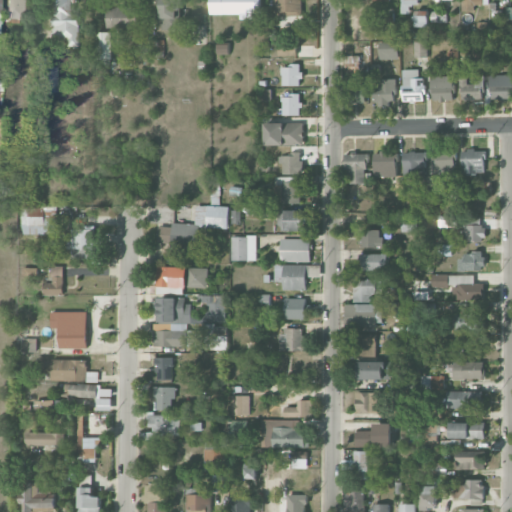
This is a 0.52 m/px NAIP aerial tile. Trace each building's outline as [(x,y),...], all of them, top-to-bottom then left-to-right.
[(7,0),(7,18),(26,19),(26,0),(7,0)] [(80,46),(80,19),(73,19),(73,0),(35,0),(35,6),(54,6),(54,40),(68,40),(68,46),(80,46)] [(181,18),(180,0),(161,0),(162,30),(176,29),(175,18),(181,18)] [(210,0),(211,14),(240,13),(240,19),(252,18),(252,13),(261,13),(261,0),(210,0)] [(137,6),(106,7),(106,28),(138,27),(137,6)] [(429,27),(429,11),(414,10),(414,27),(429,27)] [(112,59),(111,31),(95,32),(96,60),(112,59)] [(427,41),(414,42),(415,57),(428,56),(427,41)] [(398,42),(372,42),(373,49),(380,49),(380,58),(398,58),(398,42)] [(279,55),(297,55),(297,43),(279,44),(279,55)] [(56,66),(50,66),(49,49),(37,49),(37,103),(50,103),(49,92),(56,92),(56,66)] [(457,50),(447,51),(447,61),(457,61),(457,50)] [(360,55),(345,55),(345,73),(360,73),(360,55)] [(283,85),(302,85),(301,63),(282,64),(283,85)] [(97,77),(109,77),(109,64),(96,64),(97,77)] [(419,69),(402,69),(403,101),(425,101),(424,77),(419,77),(419,69)] [(511,74),(490,75),(491,99),(511,98),(511,74)] [(453,75),(431,76),(432,100),(454,99),(453,75)] [(468,76),(461,76),(460,99),(481,100),(482,75),(476,75),(476,83),(467,83),(468,76)] [(396,78),(376,79),(376,104),(396,104),(396,78)] [(345,102),(366,102),(366,85),(345,86),(345,102)] [(301,115),(301,94),(283,93),(282,114),(301,115)] [(304,122),(265,123),(266,145),(304,144),(304,122)] [(462,149),(461,174),(484,174),(484,150),(462,149)] [(433,175),(454,175),(454,150),(433,150),(433,175)] [(404,179),(427,178),(426,151),(403,152),(404,179)] [(374,153),(374,169),(397,168),(397,152),(374,153)] [(282,174),(302,173),(302,153),(282,153),(282,174)] [(345,154),(346,183),(367,182),(366,153),(345,154)] [(274,184),(282,184),(282,196),(275,196),(275,203),(302,202),(302,176),(274,177),(274,184)] [(229,206),(197,205),(196,223),(172,222),(172,226),(160,226),(159,245),(198,247),(199,227),(228,228),(229,206)] [(58,207),(22,206),(21,233),(57,233),(58,207)] [(310,209),(279,210),(280,231),(310,230),(310,209)] [(439,226),(455,227),(456,217),(439,216),(439,226)] [(417,231),(417,218),(401,217),(401,231),(417,231)] [(485,241),(485,226),(481,226),(481,217),(465,218),(466,241),(485,241)] [(94,258),(93,228),(71,229),(72,259),(94,258)] [(382,229),(359,229),(359,247),(382,247),(382,229)] [(256,235),(232,236),(232,260),(257,260),(256,235)] [(310,238),(281,239),(282,262),(311,261),(310,238)] [(451,244),(437,244),(437,256),(452,255),(451,244)] [(388,270),(387,253),(359,254),(359,270),(388,270)] [(458,254),(458,270),(485,269),(485,253),(458,254)] [(275,281),(283,282),(283,289),(306,289),(306,276),(320,276),(320,265),(275,264),(275,281)] [(44,295),(64,294),(63,265),(52,266),(52,282),(44,283),(44,295)] [(209,268),(158,266),(157,286),(209,288),(209,268)] [(23,276),(38,275),(38,268),(23,268),(23,276)] [(433,286),(452,286),(452,299),(484,299),(484,283),(475,283),(475,274),(433,274),(433,286)] [(372,302),(372,292),(381,293),(382,280),(354,279),(354,301),(372,302)] [(270,294),(251,294),(251,307),(271,307),(270,294)] [(227,321),(227,295),(199,295),(199,302),(207,302),(208,321),(227,321)] [(158,346),(197,346),(197,330),(192,330),(191,298),(157,299),(158,346)] [(306,298),(285,298),(285,319),(306,318),(306,298)] [(382,304),(350,305),(350,326),(383,325),(382,304)] [(88,347),(88,311),(52,312),(52,328),(60,328),(60,348),(88,347)] [(484,331),(484,314),(456,313),(456,330),(484,331)] [(226,326),(214,325),(213,336),(226,337),(226,326)] [(280,351),(304,352),(305,328),(281,327),(280,351)] [(37,352),(37,338),(24,338),(24,352),(37,352)] [(376,353),(376,338),(356,338),(356,354),(376,353)] [(157,380),(174,379),(173,356),(156,357),(157,380)] [(52,380),(99,381),(99,371),(88,371),(88,359),(53,359),(52,380)] [(392,379),(392,361),(358,361),(358,379),(392,379)] [(484,361),(453,362),(453,378),(485,378),(484,361)] [(444,376),(422,376),(422,389),(444,389),(444,376)] [(101,383),(66,384),(66,397),(101,396),(101,383)] [(153,410),(175,409),(175,386),(152,387),(153,410)] [(483,391),(447,390),(447,407),(483,408),(483,391)] [(379,413),(380,392),(355,392),(354,413),(379,413)] [(251,414),(250,395),(231,396),(232,415),(251,414)] [(35,411),(61,410),(61,399),(35,400),(35,411)] [(285,417),(313,416),(312,399),(298,399),(298,406),(284,406),(285,417)] [(168,415),(151,414),(151,433),(142,432),(142,439),(154,439),(154,435),(180,435),(181,420),(168,419),(168,415)] [(236,433),(246,434),(247,421),(235,420),(234,426),(237,427),(236,433)] [(436,420),(423,420),(423,440),(436,440),(436,420)] [(449,422),(450,439),(486,438),(485,421),(449,422)] [(309,447),(308,423),(273,424),(274,447),(309,447)] [(392,447),(392,423),(374,423),(374,430),(355,430),(356,447),(392,447)] [(85,437),(86,429),(79,429),(79,457),(98,458),(98,438),(85,437)] [(64,446),(65,433),(26,432),(26,445),(64,446)] [(205,470),(218,470),(218,459),(224,459),(224,449),(217,449),(217,442),(205,442),(205,470)] [(456,469),(484,469),(483,449),(456,450),(456,469)] [(369,451),(355,451),(354,479),(368,479),(369,451)] [(446,476),(446,463),(432,462),(431,476),(446,476)] [(246,478),(257,478),(257,463),(246,463),(246,478)] [(484,479),(454,479),(454,498),(484,498),(484,479)] [(22,511),(38,511),(56,511),(56,497),(46,498),(46,491),(39,491),(39,481),(22,482),(22,511)] [(147,511),(166,511),(167,483),(145,483),(144,503),(148,503),(147,511)] [(364,511),(365,486),(346,485),(345,511),(364,511)] [(436,485),(421,486),(421,509),(436,509),(436,485)] [(79,511),(101,511),(102,496),(94,496),(94,487),(80,487),(79,511)] [(211,511),(211,494),(187,494),(186,511),(211,511)] [(251,511),(252,495),(232,494),(231,511),(251,511)] [(307,511),(307,494),(288,494),(287,511),(307,511)] [(373,511),(389,511),(389,504),(374,503),(373,511)] [(415,511),(415,503),(400,504),(399,511),(415,511)]
